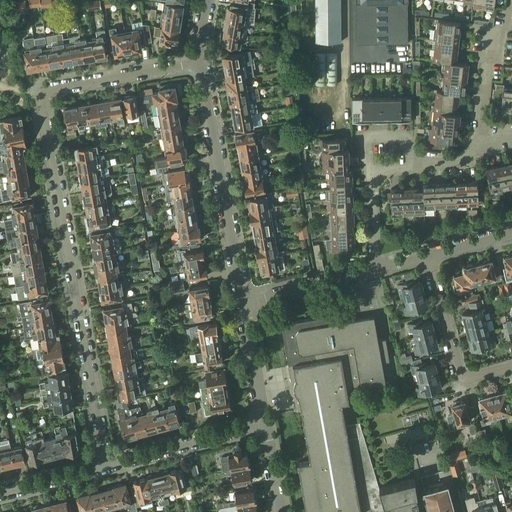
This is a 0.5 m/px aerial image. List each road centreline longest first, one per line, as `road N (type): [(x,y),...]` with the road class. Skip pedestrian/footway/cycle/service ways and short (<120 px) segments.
road 1 (residential): [(105,468),(45,95),(200,61)]
road 2 (residential): [(243,304),(200,61)]
road 3 (residential): [(511,367),(473,377),(458,370),(427,258)]
road 4 (residential): [(105,468),(265,428)]
road 5 (residential): [(477,138),(491,43),(505,30),(511,0)]
road 6 (residential): [(243,304),(376,272)]
road 7 (residential): [(265,428),(243,304)]
